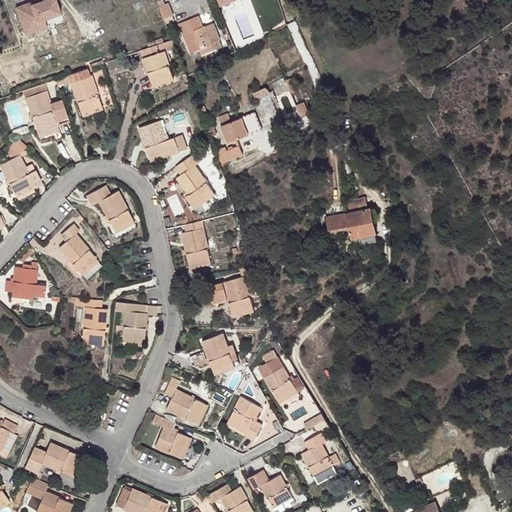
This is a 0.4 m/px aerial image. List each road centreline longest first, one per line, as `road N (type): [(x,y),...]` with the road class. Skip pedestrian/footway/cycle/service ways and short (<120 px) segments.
road 1 (residential): [(389,511),(294,355),(314,325),(386,268),(388,217),(346,147),(332,150),(336,205)]
road 2 (residential): [(126,453),(171,329),(154,203),(130,171),(97,169),(71,180),(0,254)]
road 3 (residential): [(0,391),(126,453)]
road 4 (residential): [(126,453),(157,481),(186,485),(227,456)]
